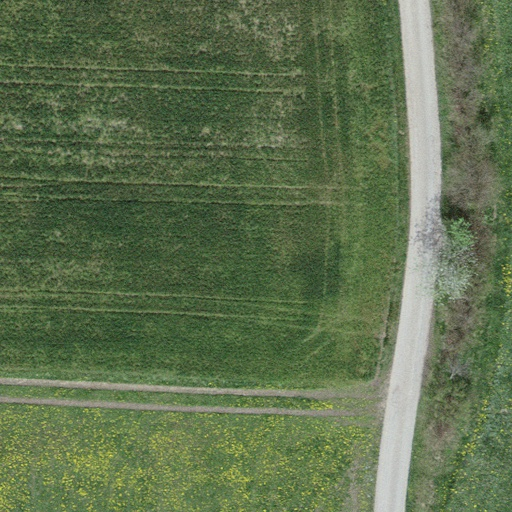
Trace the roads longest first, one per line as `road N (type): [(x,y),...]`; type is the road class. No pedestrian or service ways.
road 1 (unclassified): [(388,511),(424,227),(413,0)]
road 2 (track): [(397,419),(0,395)]
